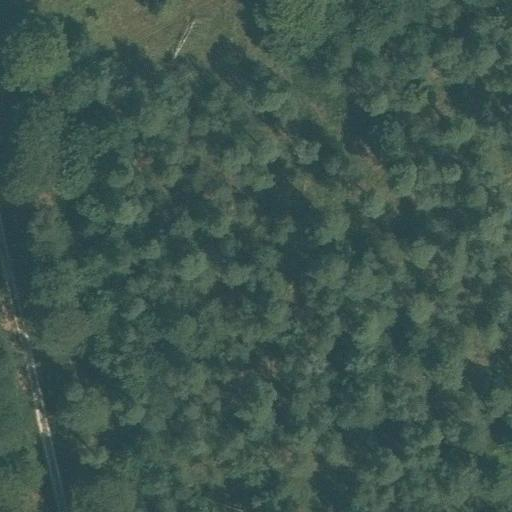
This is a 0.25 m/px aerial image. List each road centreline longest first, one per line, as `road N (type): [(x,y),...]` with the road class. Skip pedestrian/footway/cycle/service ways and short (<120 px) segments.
road 1 (track): [(80,511),(0,164)]
road 2 (track): [(0,113),(249,0)]
